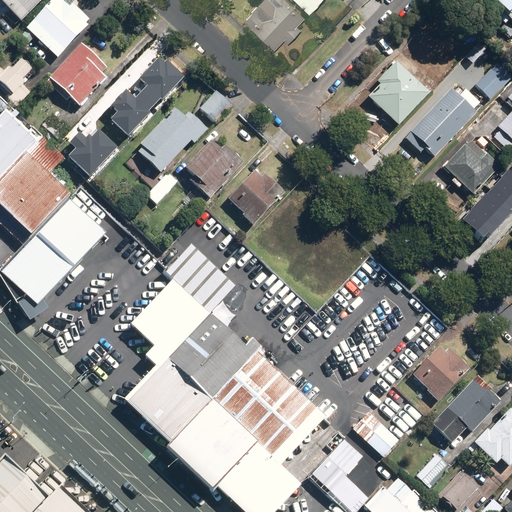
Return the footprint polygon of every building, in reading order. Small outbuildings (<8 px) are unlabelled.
[(0,0),(0,1),(20,24),(45,0),(0,0)] [(53,0),(16,39),(25,47),(34,38),(57,60),(87,28),(85,25),(88,21),(72,5),(76,0),(53,0)] [(286,0),(261,0),(242,20),(274,49),(283,39),(287,42),(299,29),(295,25),(304,16),(286,0)] [(294,0),(307,12),(319,0),(294,0)] [(511,0),(482,0),(481,2),(503,22),(510,14),(511,15),(511,0)] [(80,45),(45,84),(65,102),(68,99),(79,108),(105,79),(100,75),(105,68),(80,45)] [(0,69),(0,85),(11,96),(7,100),(16,108),(30,94),(21,87),(23,85),(21,82),(30,72),(19,62),(11,71),(7,67),(3,72),(0,69)] [(511,78),(496,64),(473,88),(488,102),(511,78)] [(410,82),(393,65),(374,85),(376,88),(364,100),(377,114),(374,117),(381,124),(385,120),(394,130),(432,92),(416,76),(410,82)] [(132,78),(108,104),(136,130),(170,95),(146,73),(137,82),(132,78)] [(215,93),(199,109),(214,124),(230,107),(215,93)] [(469,101),(461,94),(455,100),(447,93),(403,140),(419,155),(423,152),(432,160),(473,117),(463,107),(469,101)] [(511,111),(494,131),(497,133),(491,140),(506,153),(511,147),(511,93),(503,103),(511,111)] [(172,109),(138,146),(141,149),(136,153),(160,175),(178,155),(182,158),(207,131),(187,114),(183,119),(172,109)] [(0,112),(0,212),(23,234),(61,193),(40,172),(57,155),(35,133),(28,139),(0,112)] [(53,115),(42,126),(48,133),(44,137),(51,143),(55,139),(57,141),(68,130),(53,115)] [(115,118),(96,140),(112,154),(131,133),(115,118)] [(87,135),(67,156),(91,179),(111,158),(87,135)] [(199,184),(195,188),(208,201),(242,165),(223,147),(219,151),(209,142),(183,170),(199,184)] [(451,181),(448,184),(456,191),(459,188),(469,198),(496,169),(468,143),(441,172),(451,181)] [(511,154),(506,161),(511,166),(479,200),(486,206),(483,210),(506,233),(511,226),(511,154)] [(253,172),(227,201),(242,216),(241,217),(252,228),(283,195),(263,177),(261,179),(253,172)] [(146,180),(137,189),(164,213),(185,190),(167,174),(154,188),(146,180)] [(65,193),(0,259),(0,273),(10,293),(20,288),(31,299),(101,228),(65,193)] [(263,237),(274,247),(270,251),(287,267),(321,231),(303,214),(299,218),(290,209),(263,237)] [(350,238),(345,234),(336,243),(356,262),(370,247),(355,233),(350,238)] [(304,271),(295,281),(310,294),(318,285),(328,293),(355,264),(330,241),(303,270),(304,271)] [(165,272),(173,279),(209,313),(235,286),(190,245),(165,272)] [(156,366),(125,399),(244,511),(275,511),(301,485),(280,465),(271,456),(317,408),(264,358),(268,354),(252,339),(245,347),(209,313),(173,279),(131,323),(155,346),(146,356),(156,366)] [(437,348),(411,376),(427,391),(425,392),(437,403),(469,370),(448,350),(444,354),(437,348)] [(476,376),(430,426),(451,445),(465,429),(470,434),(499,404),(496,402),(500,398),(476,376)] [(326,417),(317,408),(271,456),(280,465),(326,417)] [(485,431),(472,445),(495,465),(499,461),(507,469),(511,464),(511,413),(508,410),(487,433),(485,431)] [(368,414),(353,430),(382,458),(397,441),(368,414)] [(349,434),(310,476),(328,493),(344,476),(362,457),(352,448),(357,442),(349,434)] [(0,511),(21,511),(44,489),(0,448),(0,511)] [(435,456),(415,477),(426,487),(446,466),(435,456)] [(459,473),(435,498),(450,511),(469,511),(466,508),(481,493),(459,473)] [(344,476),(328,493),(348,511),(354,511),(367,498),(344,476)] [(380,489),(362,509),(365,511),(432,511),(397,479),(384,493),(380,489)] [(88,511),(56,482),(27,511),(88,511)] [(511,490),(511,499),(503,510),(505,511),(511,511),(511,489),(511,490)] [(492,500),(480,511),(498,511),(501,509),(492,500)]
